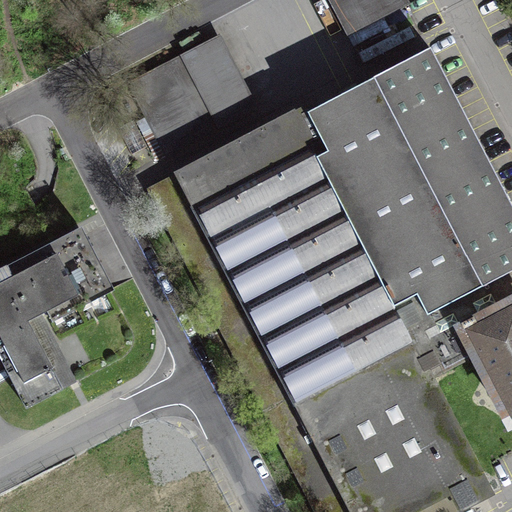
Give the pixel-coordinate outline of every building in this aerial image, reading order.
[(405,0),(327,0),(347,40),(410,8),(405,0)] [(254,105),(219,42),(129,90),(163,154),(254,105)] [(511,214),(426,51),(308,113),(153,194),(319,511),(467,511),(495,498),(433,379),(466,362),(504,434),(511,429),(511,214)] [(132,119),(116,127),(129,155),(146,147),(132,119)] [(115,293),(82,226),(0,266),(0,358),(25,409),(79,383),(51,324),(115,293)] [(128,511),(115,479),(35,511),(128,511)]
